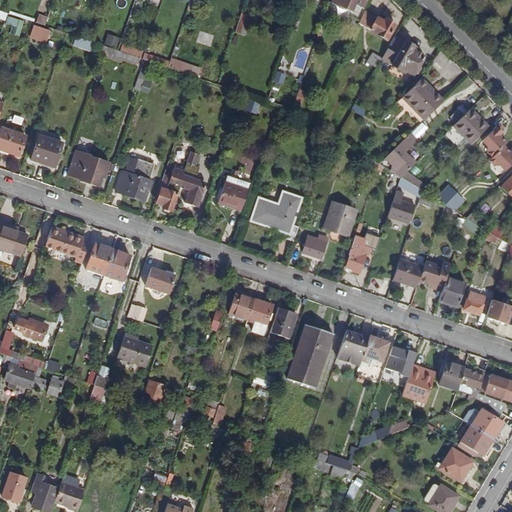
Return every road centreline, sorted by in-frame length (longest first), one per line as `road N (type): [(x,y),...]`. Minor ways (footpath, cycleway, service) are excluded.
road 1 (residential): [(0,181),(511,354)]
road 2 (tertiary): [(418,0),(511,95)]
